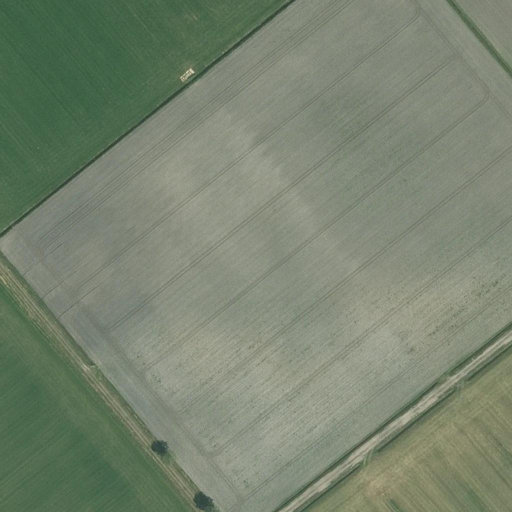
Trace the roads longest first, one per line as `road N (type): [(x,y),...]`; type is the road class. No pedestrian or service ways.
road 1 (track): [(206,511),(0,266)]
road 2 (track): [(511,334),(288,511)]
